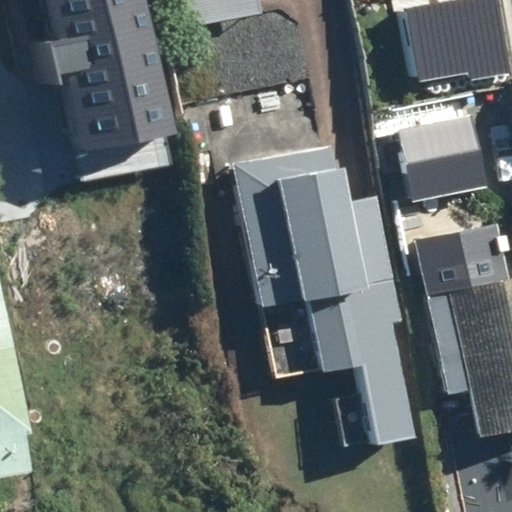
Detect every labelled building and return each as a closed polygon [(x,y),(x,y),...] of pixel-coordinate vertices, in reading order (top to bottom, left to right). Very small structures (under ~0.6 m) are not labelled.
[(47,0),(71,131),(160,115),(138,0),(47,0)] [(253,0),(178,0),(183,26),(256,13),(253,0)] [(475,114),(392,130),(405,200),(488,185),(475,114)] [(322,145),(228,163),(269,379),(353,362),(369,444),(410,436),(388,320),(395,318),(371,196),(333,203),(322,145)] [(486,225),(412,239),(443,396),(468,391),(477,437),(511,430),(511,277),(497,281),(486,225)] [(0,473),(23,469),(0,347),(0,473)]
